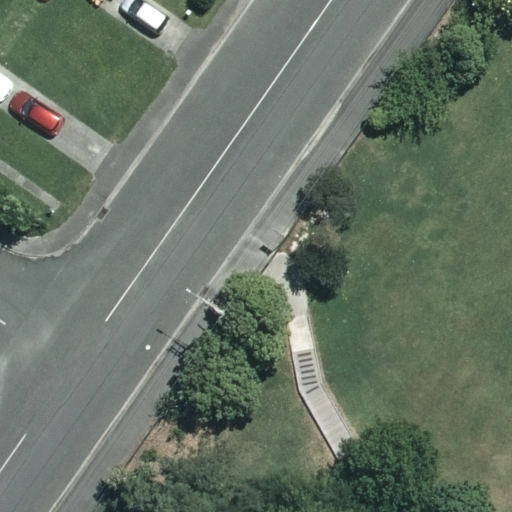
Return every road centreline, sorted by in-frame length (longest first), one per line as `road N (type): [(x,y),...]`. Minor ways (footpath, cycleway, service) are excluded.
road 1 (residential): [(331,0),(70,371)]
road 2 (residential): [(70,371),(0,472)]
